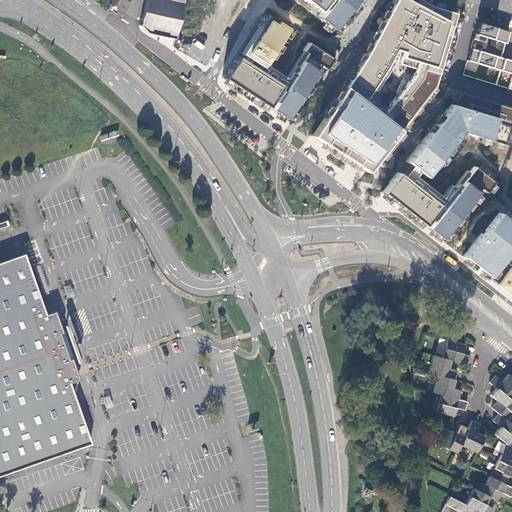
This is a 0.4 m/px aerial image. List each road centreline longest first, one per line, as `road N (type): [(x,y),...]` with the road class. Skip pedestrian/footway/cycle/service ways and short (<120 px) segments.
road 1 (secondary): [(42,14),(129,84),(178,142),(251,275)]
road 2 (secondary): [(269,238),(188,112),(61,0)]
road 3 (secondary): [(251,275),(289,375),(310,511)]
road 4 (secondary): [(332,511),(323,409),(286,274)]
road 5 (residential): [(383,229),(206,84)]
road 6 (secondary): [(511,316),(436,254),(383,229)]
road 7 (secondary): [(380,256),(427,274),(505,337)]
road 8 (residential): [(475,0),(453,81),(511,99)]
